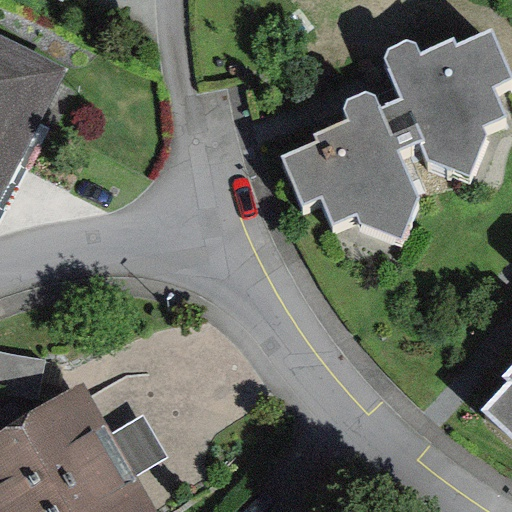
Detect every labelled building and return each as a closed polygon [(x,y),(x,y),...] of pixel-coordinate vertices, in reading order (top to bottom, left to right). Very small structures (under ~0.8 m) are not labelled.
[(333,143),(296,157),(314,205),(333,198),(343,223),(366,215),(414,237),(433,196),(419,159),(432,155),(479,176),(504,122),(511,119),(511,30),(475,45),(472,37),(438,49),(433,36),(398,49),(415,93),(397,100),(393,90),(362,101),(369,120),(330,134),(333,143)] [(0,197),(13,203),(75,73),(0,37),(0,197)] [(511,399),(496,414),(511,429),(511,399)] [(0,446),(0,511),(23,511),(112,462),(78,402),(0,446)] [(23,511),(140,511),(112,462),(23,511)]
